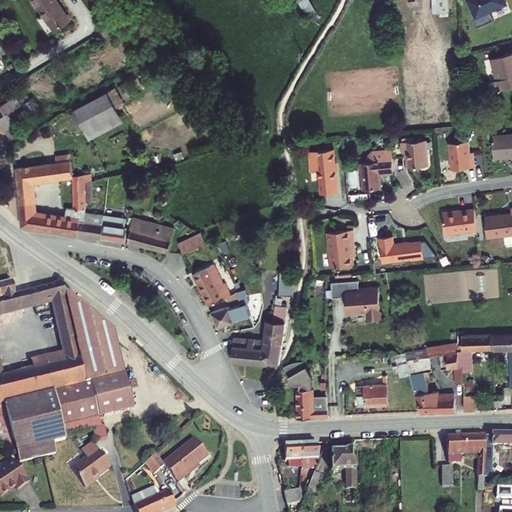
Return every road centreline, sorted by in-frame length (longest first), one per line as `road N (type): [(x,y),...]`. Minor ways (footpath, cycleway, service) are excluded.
road 1 (residential): [(249,422),(179,291),(155,267),(21,239)]
road 2 (tertiary): [(21,239),(124,313),(216,402),(249,422)]
road 3 (tertiary): [(260,425),(511,418)]
road 4 (residential): [(511,180),(338,210)]
